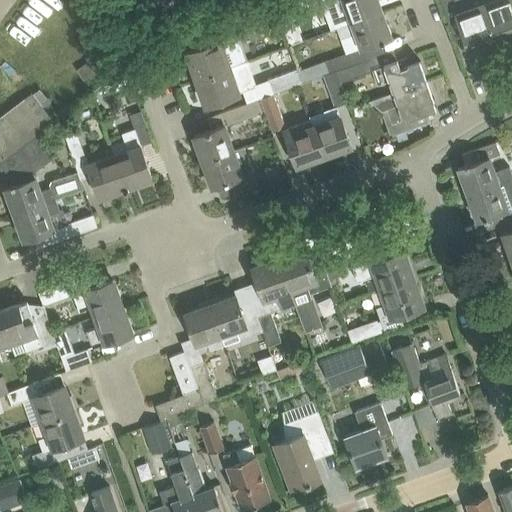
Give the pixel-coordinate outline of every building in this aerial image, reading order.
[(303,0),(292,0),(276,6),(280,19),(295,13),(307,9),(303,0)] [(322,0),(333,29),(338,27),(383,11),(378,0),(322,0)] [(495,35),(483,0),(453,0),(469,44),(495,35)] [(511,0),(483,0),(495,35),(511,28),(511,0)] [(281,21),(280,19),(276,6),(247,17),(252,32),(281,21)] [(385,39),(392,36),(383,11),(338,27),(342,38),(356,32),(362,47),(382,40),(383,42),(386,41),(385,39)] [(295,13),(280,19),(281,21),(290,44),(304,39),(295,13)] [(232,36),(187,52),(197,78),(230,66),(225,51),(236,47),(232,36)] [(386,52),(383,42),(382,40),(362,47),(326,60),(330,72),(336,70),(360,61),(376,56),(386,52)] [(230,66),(197,78),(206,105),(225,98),(239,93),(240,91),(257,85),(248,60),(247,60),(230,66)] [(304,81),(323,75),(330,72),(326,60),(299,69),(304,81)] [(386,94),(394,91),(426,80),(420,61),(409,65),(401,69),(398,60),(372,70),(378,85),(382,83),(390,81),(394,91),(386,94)] [(95,71),(88,61),(76,69),(84,79),(95,71)] [(360,61),(336,70),(341,82),(364,74),(360,61)] [(269,78),(273,92),(304,81),(299,69),(298,68),(269,78)] [(330,72),(323,75),(334,104),(335,107),(337,106),(338,106),(348,102),(341,82),(336,70),(330,72)] [(386,94),(369,100),(382,111),(387,109),(396,134),(430,122),(426,111),(434,108),(431,100),(433,99),(426,80),(394,91),(386,94)] [(49,100),(40,87),(0,116),(0,161),(38,133),(54,121),(43,105),(49,100)] [(272,92),(260,97),(264,110),(271,130),(284,125),(272,92)] [(194,135),(203,160),(234,149),(225,125),(264,110),(260,97),(224,110),(224,111),(208,117),(212,128),(194,135)] [(127,147),(113,152),(114,154),(127,190),(130,189),(129,187),(153,178),(141,145),(152,141),(141,110),(130,114),(136,128),(121,134),(127,147)] [(351,146),(340,115),(314,124),(324,155),(326,155),(327,159),(340,154),(339,150),(351,146)] [(314,124),(313,125),(311,119),(297,124),(285,128),(298,165),(310,161),(311,164),(325,160),(323,156),(324,155),(314,124)] [(38,133),(0,161),(0,167),(5,173),(12,183),(13,185),(6,188),(15,213),(56,198),(84,188),(81,179),(79,171),(52,180),(51,184),(52,188),(42,191),(36,177),(32,171),(54,155),(46,144),(38,133)] [(77,134),(66,138),(74,160),(79,171),(81,179),(92,176),(87,162),(77,134)] [(466,165),(459,168),(468,192),(511,177),(511,178),(511,172),(510,166),(495,171),(490,157),(500,153),(496,141),(462,154),(462,155),(466,154),(469,162),(465,163),(466,165)] [(234,149),(203,160),(213,187),(217,185),(222,197),(253,185),(250,173),(254,172),(250,159),(244,145),(234,149)] [(124,188),(125,190),(127,190),(114,154),(113,152),(87,162),(92,176),(100,198),(124,188)] [(511,177),(468,192),(477,219),(485,217),(485,219),(488,218),(488,216),(496,213),(500,224),(511,220),(511,178),(511,177)] [(56,198),(15,213),(24,239),(31,237),(32,239),(35,237),(35,236),(55,228),(49,213),(60,209),(56,199),(56,198)] [(94,214),(58,227),(63,238),(98,226),(94,214)] [(280,257),(296,304),(306,332),(323,325),(312,292),(332,285),(330,279),(330,278),(326,267),(322,257),(311,261),(306,248),(280,257)] [(359,265),(353,267),(358,282),(372,277),(377,275),(382,289),(414,278),(404,249),(366,263),(359,265)] [(265,299),(277,294),(282,309),(296,304),(280,257),(253,267),(265,299)] [(335,263),(326,267),(330,278),(340,274),(335,263)] [(382,305),(377,307),(381,320),(385,330),(404,324),(400,314),(405,312),(424,306),(414,278),(382,289),(387,303),(382,305)] [(80,310),(93,305),(96,313),(122,304),(113,279),(74,293),(80,310)] [(44,304),(69,295),(65,283),(39,292),(44,304)] [(240,303),(236,294),(210,303),(226,344),(251,334),(250,333),(261,329),(256,314),(258,313),(253,299),(240,303)] [(26,301),(0,310),(0,312),(10,340),(14,352),(26,348),(33,346),(41,343),(43,348),(57,343),(53,331),(52,328),(45,309),(31,315),(27,303),(26,301)] [(210,303),(185,312),(194,336),(200,353),(202,352),(226,344),(210,303)] [(93,346),(132,333),(122,304),(96,313),(100,325),(87,330),(93,346)] [(271,309),(258,313),(256,314),(261,329),(262,329),(268,346),(282,341),(271,309)] [(0,359),(3,359),(0,351),(0,343),(10,340),(0,312),(0,359)] [(365,324),(347,330),(351,342),(369,336),(365,324)] [(446,353),(420,363),(415,347),(413,342),(393,349),(405,387),(414,384),(426,380),(439,416),(452,411),(447,399),(461,394),(446,353)] [(321,363),(331,387),(370,372),(361,347),(321,363)] [(67,370),(93,360),(88,348),(63,357),(67,370)] [(188,357),(185,350),(170,356),(184,393),(184,394),(199,388),(188,357)] [(200,353),(188,357),(199,388),(204,402),(218,397),(202,352),(200,353)] [(0,393),(8,390),(3,375),(0,375),(0,393)] [(54,375),(8,391),(12,404),(23,400),(32,426),(44,421),(75,410),(65,384),(58,386),(54,375)] [(156,404),(161,418),(204,402),(199,388),(184,394),(184,393),(156,404)] [(357,410),(364,429),(345,435),(357,465),(387,454),(381,437),(393,433),(381,401),(357,410)] [(44,449),(33,453),(38,467),(82,451),(81,450),(77,439),(84,436),(80,425),(84,423),(78,408),(75,410),(44,421),(49,435),(40,439),(44,449)] [(333,451),(334,450),(318,408),(283,422),(285,439),(275,443),(292,488),(307,482),(308,483),(321,478),(313,458),(333,451)] [(210,451),(222,446),(212,419),(200,424),(210,451)] [(144,426),(153,452),(171,446),(162,420),(144,426)] [(206,488),(193,450),(190,452),(184,436),(174,439),(179,455),(199,511),(224,511),(214,485),(206,488)] [(226,464),(231,478),(229,479),(234,492),(236,492),(242,508),(271,498),(252,444),(234,451),(234,449),(224,453),(228,463),(226,464)] [(97,446),(82,451),(86,462),(100,456),(97,446)] [(172,501),(176,511),(199,511),(179,455),(167,459),(176,484),(160,490),(165,504),(172,501)] [(29,500),(20,478),(0,485),(0,508),(1,511),(29,500)] [(511,511),(511,485),(499,490),(506,511),(511,511)] [(119,511),(110,486),(92,492),(98,511),(119,511)] [(494,511),(488,494),(467,501),(470,511),(494,511)]
